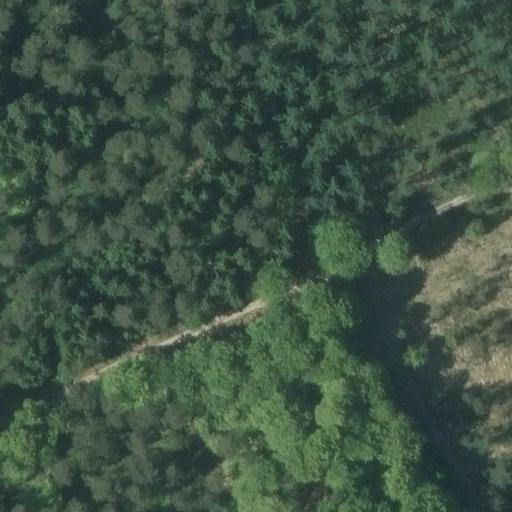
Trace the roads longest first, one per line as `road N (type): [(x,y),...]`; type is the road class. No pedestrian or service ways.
road 1 (track): [(511,162),(0,424)]
road 2 (track): [(217,0),(315,258),(467,511)]
